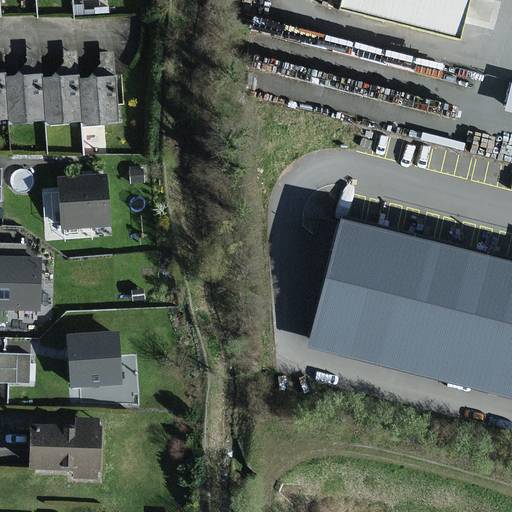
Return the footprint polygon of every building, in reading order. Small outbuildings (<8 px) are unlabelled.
[(346,0),(346,2),(462,33),(470,0),(346,0)] [(0,119),(10,119),(10,75),(5,47),(0,47),(0,119)] [(29,61),(19,74),(10,75),(10,119),(15,123),(47,120),(46,76),(42,49),(28,50),(29,61)] [(66,61),(56,75),(46,76),(47,120),(52,125),(82,121),(83,77),(80,49),(65,51),(66,61)] [(103,63),(92,76),(83,77),(82,121),(87,126),(107,124),(123,122),(118,77),(115,51),(102,51),(103,63)] [(145,166),(130,168),(131,183),(147,181),(145,166)] [(69,175),(60,176),(60,187),(63,229),(113,226),(109,173),(95,174),(69,175)] [(511,257),(346,215),(313,346),(511,395),(511,257)] [(45,257),(0,255),(0,308),(8,308),(44,309),(45,257)] [(122,330),(69,333),(70,350),(73,387),(126,384),(124,355),(122,330)] [(33,354),(0,352),(0,382),(32,383),(33,354)] [(77,417),(77,425),(33,424),(32,467),(76,470),(75,478),(104,479),(106,418),(77,417)]
